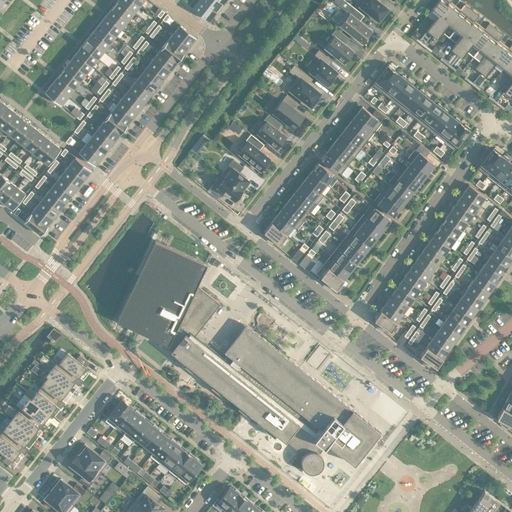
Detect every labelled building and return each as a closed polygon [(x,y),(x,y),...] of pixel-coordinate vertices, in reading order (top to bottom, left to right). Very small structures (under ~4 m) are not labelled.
[(127,21),(133,13),(117,0),(111,8),(127,21)] [(131,0),(117,0),(133,13),(139,6),(131,0)] [(191,0),(188,4),(209,20),(216,12),(200,0),(191,0)] [(200,0),(216,12),(222,3),(218,0),(200,0)] [(378,0),(363,0),(359,5),(378,20),(379,20),(387,9),(378,1),(378,0)] [(437,16),(426,30),(432,34),(455,5),(450,1),(450,0),(438,0),(430,10),(437,16)] [(455,5),(432,34),(437,39),(448,25),(455,30),(471,9),(464,3),(460,9),(455,5)] [(349,13),(340,25),(361,42),(371,30),(363,24),(363,25),(359,22),(360,21),(359,20),(363,15),(350,5),(346,11),(349,13)] [(111,8),(105,16),(121,29),(127,21),(111,8)] [(461,35),(450,49),(456,53),(479,24),(474,20),(479,14),(471,9),(455,30),(461,35)] [(115,36),(121,29),(105,16),(99,23),(115,36)] [(479,24),(456,53),(461,58),(472,44),(479,49),(496,28),(488,22),(484,28),(479,24)] [(99,23),(93,31),(109,43),(115,36),(99,23)] [(179,24),(173,33),(189,45),(196,37),(179,24)] [(344,60),(347,60),(349,58),(348,56),(352,50),(347,45),(346,46),(344,44),(344,43),(348,38),(336,28),(331,34),(333,36),(324,47),(343,62),(344,60)] [(485,54),(474,68),(480,72),(503,43),(498,39),(503,34),(496,28),(479,49),(485,54)] [(103,51),(109,43),(93,31),(87,38),(103,51)] [(183,53),(189,45),(173,33),(167,40),(183,53)] [(300,37),(296,42),(301,45),(304,41),(300,37)] [(87,38),(81,46),(97,58),(103,51),(87,38)] [(350,38),(347,42),(354,48),(357,45),(350,38)] [(184,53),(183,53),(167,40),(160,49),(176,61),(177,62),(184,53)] [(503,43),(480,72),(485,77),(493,67),(500,72),(503,68),(511,56),(511,41),(508,47),(503,43)] [(97,58),(81,46),(75,53),(91,66),(97,58)] [(170,69),(176,61),(160,49),(154,56),(170,69)] [(331,60),(318,50),(314,55),(319,60),(310,71),(327,84),(333,77),(333,76),(336,72),(327,65),(331,60)] [(75,53),(69,61),(85,73),(91,66),(75,53)] [(164,77),(170,69),(154,56),(148,64),(164,77)] [(510,73),(498,87),(504,91),(511,81),(511,56),(503,68),(510,73)] [(85,73),(69,61),(63,68),(80,81),(85,73)] [(158,85),(164,77),(148,64),(141,72),(158,85)] [(372,84),(373,85),(382,92),(398,71),(388,64),(384,69),(385,69),(372,84)] [(311,79),(294,65),(289,71),(299,78),(290,89),(311,105),(317,98),(316,97),(319,93),(307,84),(311,79)] [(63,68),(57,76),(73,89),(80,81),(63,68)] [(382,92),(391,99),(407,78),(398,71),(382,92)] [(151,93),(158,85),(141,72),(135,80),(151,93)] [(480,73),(473,81),(479,86),(486,78),(480,73)] [(73,89),(57,76),(51,83),(67,96),(73,89)] [(416,85),(412,82),(407,78),(391,99),(399,106),(416,85)] [(145,101),(151,93),(135,80),(129,88),(145,101)] [(44,91),(44,92),(61,105),(67,96),(51,83),(45,91),(44,91)] [(425,93),(416,85),(399,106),(408,113),(425,93)] [(139,109),(145,101),(129,88),(123,96),(139,109)] [(434,100),(425,93),(408,113),(417,120),(434,100)] [(300,119),(302,116),(293,108),(297,103),(286,94),(282,100),(281,99),(272,111),(293,127),(298,122),(297,121),(299,118),(300,119)] [(132,117),(139,109),(123,96),(116,104),(132,117)] [(443,107),(434,100),(417,120),(426,127),(443,107)] [(377,107),(382,110),(385,106),(381,102),(377,107)] [(127,124),(132,117),(116,104),(110,112),(127,125),(127,124)] [(0,112),(0,127),(1,128),(14,111),(6,105),(0,112)] [(362,106),(354,116),(374,131),(381,122),(381,121),(384,116),(375,109),(371,114),(362,106)] [(452,114),(443,107),(426,127),(435,134),(452,114)] [(1,128),(8,134),(21,117),(14,111),(1,128)] [(120,133),(127,125),(110,112),(104,120),(120,133)] [(281,141),(285,135),(279,131),(279,132),(276,130),(277,129),(276,129),(281,123),(268,113),(263,119),(266,121),(257,132),(276,147),(277,146),(279,146),(281,143),(281,141)] [(460,121),(452,114),(435,134),(444,141),(460,121)] [(354,116),(348,124),(367,140),(374,131),(354,116)] [(395,121),(400,124),(403,120),(399,116),(395,121)] [(8,134),(16,140),(29,124),(21,117),(8,134)] [(120,133),(104,120),(97,128),(114,141),(120,133)] [(470,128),(460,121),(444,141),(454,149),(470,128)] [(16,140),(24,146),(37,130),(29,124),(16,140)] [(360,148),(367,140),(348,124),(341,133),(360,148)] [(91,136),(107,148),(114,141),(97,128),(91,136)] [(24,146),(32,152),(45,136),(37,130),(24,146)] [(413,135),(418,139),(421,134),(417,130),(413,135)] [(341,133),(334,141),(354,157),(360,148),(341,133)] [(247,141),(238,153),(260,170),(269,158),(265,154),(264,155),(261,153),(262,152),(259,149),(263,144),(250,134),(246,140),(247,141)] [(32,152),(39,158),(52,142),(45,136),(32,152)] [(101,156),(107,148),(91,136),(85,143),(101,156)] [(354,157),(334,141),(327,150),(347,165),(343,162),(350,154),(354,157)] [(60,148),(52,142),(39,158),(48,165),(61,148),(60,148)] [(94,165),(101,156),(85,143),(78,152),(94,165)] [(200,148),(195,144),(191,149),(196,153),(200,148)] [(415,149),(415,148),(407,158),(427,173),(434,164),(425,156),(429,152),(419,144),(415,149)] [(478,168),(487,175),(503,155),(494,147),(478,168)] [(444,152),(439,148),(435,153),(440,156),(444,152)] [(340,174),(347,165),(327,150),(320,159),(336,171),(340,174)] [(376,161),(378,158),(370,151),(368,155),(371,157),(376,161)] [(390,158),(385,154),(378,163),(383,166),(390,158)] [(511,162),(511,161),(503,155),(487,175),(496,182),(511,162)] [(75,156),(75,157),(68,165),(84,178),(91,169),(75,156)] [(372,165),(376,161),(371,157),(367,162),(372,165)] [(411,161),(404,169),(420,182),(427,173),(407,158),(411,161)] [(220,174),(243,191),(248,185),(247,183),(249,180),(238,172),(242,167),(232,159),(220,174)] [(318,162),(314,167),(311,171),(330,186),(337,178),(333,174),(318,162)] [(511,162),(496,182),(505,189),(511,180),(511,162)] [(78,186),(84,178),(68,165),(62,173),(78,186)] [(348,175),(352,169),(348,166),(343,171),(348,175)] [(413,190),(420,182),(404,169),(400,166),(394,175),(413,190)] [(311,171),(304,179),(324,195),(320,192),(326,184),(330,187),(330,186),(311,171)] [(71,194),(78,186),(62,173),(55,181),(71,194)] [(0,192),(9,181),(1,174),(0,175),(0,192)] [(238,198),(243,191),(220,174),(209,188),(219,196),(223,192),(228,196),(228,195),(234,200),(237,197),(238,198)] [(354,179),(359,182),(362,178),(358,174),(354,179)] [(397,178),(391,186),(407,199),(413,190),(394,175),(393,175),(397,178)] [(324,195),(304,179),(297,188),(317,203),(324,195)] [(9,181),(0,192),(0,199),(4,203),(17,186),(9,181)] [(65,201),(71,194),(55,181),(49,189),(65,201)] [(400,207),(403,203),(407,199),(391,186),(387,183),(380,192),(400,207)] [(485,196),(468,184),(465,189),(463,193),(462,193),(479,205),(479,204),(482,201),(485,196)] [(25,193),(17,186),(4,203),(12,209),(25,193)] [(310,212),(317,203),(297,188),(291,196),(310,212)] [(59,209),(65,201),(49,189),(43,196),(59,209)] [(345,190),(341,195),(346,199),(350,194),(345,190)] [(393,216),(400,207),(380,192),(373,201),(377,204),(393,216)] [(462,193),(459,197),(457,201),(456,201),(473,213),(476,209),(479,205),(462,193)] [(53,217),(59,209),(43,196),(37,204),(53,217)] [(306,209),(310,212),(291,196),(284,205),(303,220),(304,220),(300,217),(306,209)] [(456,201),(453,205),(454,206),(450,210),(467,222),(470,217),(473,213),(456,201)] [(47,225),(53,217),(37,204),(31,212),(47,226),(48,225),(47,225)] [(371,204),(364,213),(383,228),(390,219),(375,207),(371,204)] [(297,229),(303,220),(284,205),(277,213),(297,229)] [(450,210),(447,214),(447,215),(445,218),(444,218),(461,230),(464,226),(467,222),(450,210)] [(40,234),(47,226),(31,212),(24,221),(40,234)] [(293,226),(296,229),(297,229),(277,213),(270,222),(286,234),(293,226)] [(335,218),(339,221),(343,217),(338,213),(335,218)] [(383,228),(364,213),(357,221),(376,237),(383,228)] [(444,218),(441,223),(439,227),(438,227),(455,239),(455,238),(458,234),(458,235),(461,230),(444,218)] [(357,221),(350,230),(370,245),(376,237),(357,221)] [(279,243),(286,234),(270,222),(263,231),(268,235),(265,238),(272,243),(274,240),(279,243)] [(318,224),(314,229),(319,233),(323,228),(318,224)] [(438,227),(435,231),(433,235),(432,235),(449,247),(452,243),(455,239),(438,227)] [(511,231),(508,229),(505,233),(503,237),(502,237),(511,244),(511,231)] [(325,230),(321,235),(326,238),(330,234),(325,230)] [(370,245),(350,230),(343,238),(363,254),(370,245)] [(326,238),(321,235),(317,239),(322,243),(326,238)] [(432,235),(429,239),(430,240),(427,243),(426,243),(443,255),(446,251),(449,247),(432,235)] [(511,244),(502,237),(499,242),(497,246),(496,245),(496,246),(511,256),(511,244)] [(343,238),(337,247),(356,262),(363,254),(343,238)] [(321,455),(320,454),(319,453),(327,443),(354,464),(380,431),(245,324),(224,351),(227,353),(221,361),(192,339),(220,304),(196,285),(207,263),(205,263),(154,239),(116,320),(125,324),(130,327),(136,329),(167,344),(166,346),(178,356),(207,379),(302,455),(302,456),(301,457),(301,458),(301,459),(300,460),(300,461),(300,462),(300,463),(301,464),(301,466),(302,467),(302,468),(303,468),(304,469),(305,470),(305,471),(306,471),(307,472),(309,472),(311,473),(312,473),(313,472),(315,472),(316,472),(317,471),(319,470),(320,469),(321,468),(321,467),(322,466),(322,465),(323,464),(323,463),(323,461),(323,460),(323,459),(322,458),(322,457),(322,456),(321,455)] [(426,243),(423,248),(424,248),(421,252),(437,264),(438,264),(437,263),(440,260),(443,255),(426,243)] [(507,266),(510,262),(511,259),(511,256),(496,246),(493,250),(491,254),(490,254),(507,266)] [(330,255),(350,271),(356,262),(337,247),(330,255)] [(291,258),(296,262),(303,252),(298,248),(291,258)] [(421,252),(418,256),(415,260),(432,272),(431,272),(434,268),(437,264),(421,252)] [(306,254),(298,264),(303,268),(311,258),(306,254)] [(504,270),(507,266),(490,254),(487,258),(488,258),(485,262),(484,262),(501,274),(502,274),(501,274),(504,270)] [(343,279),(350,271),(330,255),(323,264),(343,279)] [(415,260),(412,264),(412,265),(409,268),(426,280),(428,276),(429,276),(432,272),(415,260)] [(495,282),(498,278),(498,279),(501,274),(484,262),(481,267),(482,267),(479,271),(479,270),(479,271),(496,283),(496,282),(495,282)] [(336,288),(340,283),(343,279),(323,264),(316,273),(325,279),(322,283),(329,288),(331,285),(336,288)] [(233,300),(245,284),(222,265),(209,281),(233,300)] [(409,268),(406,273),(403,277),(420,289),(420,288),(422,284),(423,285),(426,280),(409,268)] [(492,287),(496,283),(479,271),(476,275),(473,279),(490,291),(492,287)] [(403,277),(400,281),(397,285),(414,297),(416,293),(417,293),(420,289),(403,277)] [(484,299),(486,295),(487,295),(490,291),(473,279),(470,283),(467,287),(484,299)] [(397,285),(394,289),(394,290),(391,293),(408,305),(411,301),(414,297),(397,285)] [(481,304),(484,299),(467,287),(464,292),(461,296),(478,308),(478,307),(480,304),(481,304)] [(391,293),(388,298),(386,302),(385,302),(402,314),(402,313),(405,310),(408,305),(391,293)] [(475,312),(478,308),(461,296),(458,300),(455,304),(472,316),(474,312),(475,312)] [(385,302),(382,306),(380,310),(379,310),(396,322),(399,318),(402,314),(385,302)] [(466,324),(469,320),(472,316),(455,304),(452,308),(452,309),(449,312),(466,324)] [(376,315),(373,319),(378,323),(376,326),(382,331),(385,327),(390,331),(393,326),(396,322),(379,310),(376,314),(376,315)] [(463,329),(466,324),(449,312),(446,317),(443,321),(460,333),(460,332),(463,329)] [(454,341),(457,337),(460,333),(443,321),(440,325),(438,329),(437,329),(454,341)] [(54,327),(48,334),(55,339),(61,332),(54,327)] [(451,345),(454,341),(437,329),(434,333),(434,334),(432,337),(431,337),(448,349),(451,345)] [(442,357),(445,354),(448,349),(431,337),(428,342),(429,342),(426,346),(425,346),(442,358),(443,358),(442,357)] [(439,362),(442,358),(425,346),(422,350),(423,350),(419,355),(424,358),(422,362),(428,367),(431,363),(436,367),(439,362)] [(67,353),(57,365),(80,383),(82,380),(77,377),(84,368),(67,353)] [(77,386),(80,383),(57,365),(48,377),(66,391),(72,382),(77,386)] [(48,377),(39,388),(62,406),(64,403),(59,399),(66,391),(48,377)] [(59,409),(62,406),(39,388),(30,399),(48,413),(54,405),(59,409)] [(406,411),(383,392),(370,408),(394,427),(406,411)] [(105,420),(114,427),(131,406),(122,398),(105,420)] [(511,412),(511,400),(507,398),(502,407),(511,412)] [(21,411),(44,429),(46,425),(41,422),(48,413),(30,399),(21,411)] [(131,406),(114,427),(115,427),(118,424),(126,430),(123,434),(140,413),(135,409),(134,411),(130,407),(131,406)] [(511,412),(502,407),(496,417),(501,420),(500,423),(506,428),(508,424),(511,426),(511,412)] [(21,411),(12,422),(30,436),(36,428),(41,432),(44,429),(21,411)] [(148,421),(144,418),(145,417),(140,413),(123,434),(132,441),(148,421)] [(152,425),(148,421),(132,441),(135,438),(144,445),(158,427),(153,423),(152,425)] [(23,444),(30,436),(12,422),(3,434),(26,451),(28,448),(23,444)] [(162,431),(158,427),(144,445),(153,451),(150,455),(166,435),(161,432),(162,431)] [(26,451),(3,434),(0,437),(0,451),(11,460),(18,451),(23,455),(26,451)] [(105,439),(100,435),(96,440),(101,444),(105,439)] [(176,441),(171,437),(170,439),(166,435),(150,455),(159,462),(176,441)] [(101,444),(106,447),(109,443),(105,439),(101,444)] [(176,441),(159,462),(168,470),(184,450),(179,446),(180,445),(176,441)] [(115,455),(118,450),(114,446),(110,451),(115,455)] [(82,458),(99,473),(107,463),(111,466),(115,461),(106,453),(101,459),(89,449),(87,448),(82,453),(85,455),(82,458)] [(194,455),(189,452),(188,453),(184,450),(168,470),(177,477),(194,455)] [(177,477),(186,484),(189,480),(202,464),(197,460),(198,459),(194,455),(177,477)] [(131,460),(127,457),(123,461),(128,465),(131,460)] [(91,482),(99,473),(82,458),(81,458),(73,468),(86,478),(82,483),(91,490),(95,485),(91,482)] [(128,465),(132,469),(136,464),(131,460),(128,465)] [(130,472),(126,468),(122,474),(126,477),(130,472)] [(149,474),(145,471),(141,475),(146,479),(149,474)] [(146,479),(150,483),(154,478),(149,474),(146,479)] [(55,491),(73,506),(81,496),(84,499),(89,494),(79,486),(75,492),(63,482),(62,483),(60,482),(55,489),(57,490),(55,491)] [(155,500),(159,495),(147,485),(135,500),(150,511),(161,511),(162,511),(161,511),(164,508),(158,503),(158,502),(155,500)] [(167,489),(163,485),(159,490),(163,493),(167,489)] [(234,490),(229,486),(217,502),(226,509),(223,511),(240,492),(235,488),(234,490)] [(163,493),(168,497),(172,492),(167,489),(163,493)] [(484,490),(478,498),(494,509),(500,501),(484,490)] [(68,511),(73,506),(55,491),(54,493),(53,491),(47,498),(49,499),(48,501),(60,510),(58,511),(68,511)] [(110,497),(104,492),(99,498),(106,503),(110,497)] [(223,511),(238,511),(249,499),(244,495),(243,497),(239,493),(240,492),(223,511)] [(479,511),(491,511),(494,509),(478,498),(472,507),(479,511)] [(253,503),(249,499),(238,511),(252,511),(256,507),(252,504),(253,503)] [(150,511),(135,500),(125,511),(150,511)]
